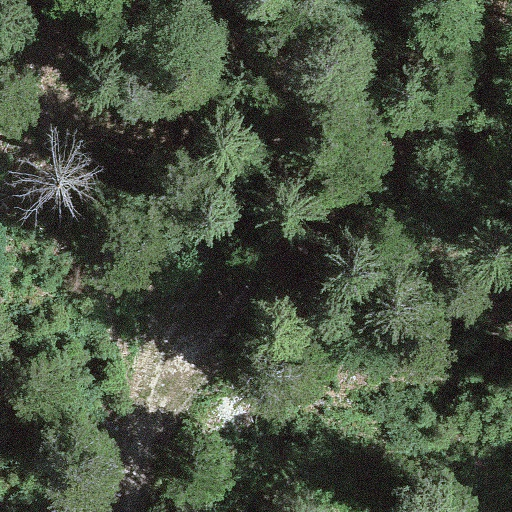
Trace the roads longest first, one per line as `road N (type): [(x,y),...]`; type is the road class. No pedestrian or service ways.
road 1 (track): [(509,0),(437,91),(205,331)]
road 2 (track): [(130,511),(135,464),(205,331)]
